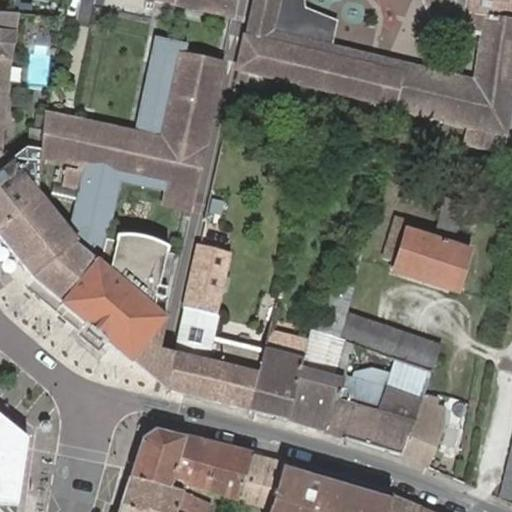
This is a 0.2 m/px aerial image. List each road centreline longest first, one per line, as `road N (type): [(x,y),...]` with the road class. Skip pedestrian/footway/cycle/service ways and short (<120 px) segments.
road 1 (residential): [(496,511),(289,440),(148,404),(89,406)]
road 2 (residential): [(89,406),(0,322)]
